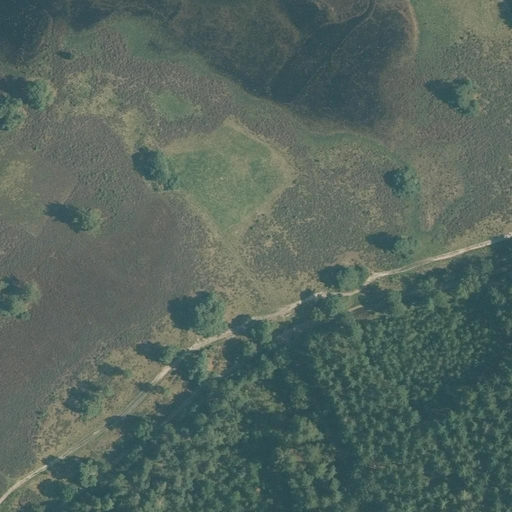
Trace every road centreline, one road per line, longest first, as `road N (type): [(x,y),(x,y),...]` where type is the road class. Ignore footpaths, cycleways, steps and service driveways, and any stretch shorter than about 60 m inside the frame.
road 1 (track): [(511,269),(288,335),(226,371),(60,511)]
road 2 (track): [(288,335),(371,511)]
